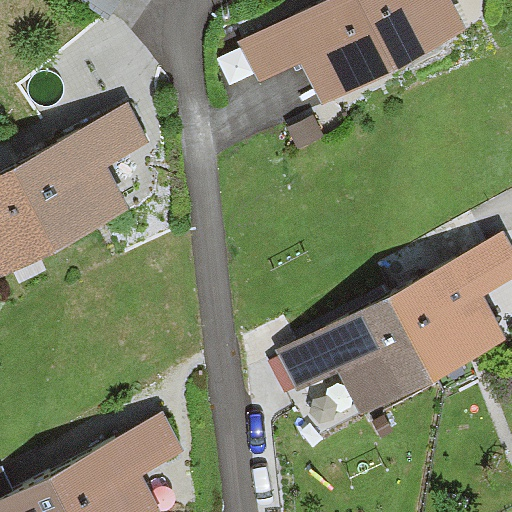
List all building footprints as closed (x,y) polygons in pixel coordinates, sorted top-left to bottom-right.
[(82,0),(106,15),(115,0),(82,0)] [(325,94),(395,55),(364,0),(317,0),(241,42),(260,75),(301,52),(325,94)] [(364,0),(395,55),(463,18),(452,0),(364,0)] [(125,100),(9,163),(51,239),(126,198),(105,159),(146,137),(125,100)] [(0,266),(51,239),(9,163),(0,167),(0,266)] [(511,248),(500,227),(387,290),(431,370),(502,331),(479,290),(511,271),(511,248)] [(431,370),(387,290),(278,350),(297,384),(337,362),(362,408),(431,370)] [(158,407),(52,464),(78,511),(150,511),(161,507),(140,468),(179,447),(158,407)] [(78,511),(52,464),(0,491),(0,511),(78,511)]
